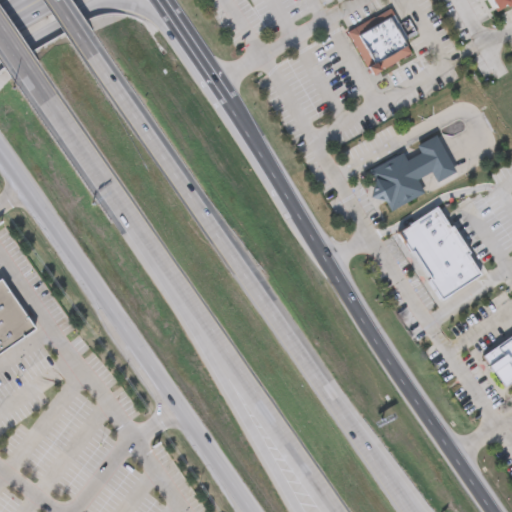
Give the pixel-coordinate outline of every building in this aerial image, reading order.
[(511,0),(511,3),(496,13),(494,9),(489,0),(511,0)] [(411,52),(370,74),(346,31),(389,8),(406,39),(404,39),(411,52)] [(368,171),(402,153),(406,160),(419,153),(415,146),(435,136),(455,172),(436,182),(430,172),(416,179),(423,192),(390,211),(368,171)] [(480,275),(441,301),(397,233),(436,207),(480,275)] [(1,281),(0,281),(0,302),(24,337),(35,330),(1,281)] [(0,302),(24,337),(11,346),(0,330),(0,302)] [(0,330),(11,346),(0,353),(0,330)] [(480,356),(511,333),(511,381),(503,388),(480,356)]
